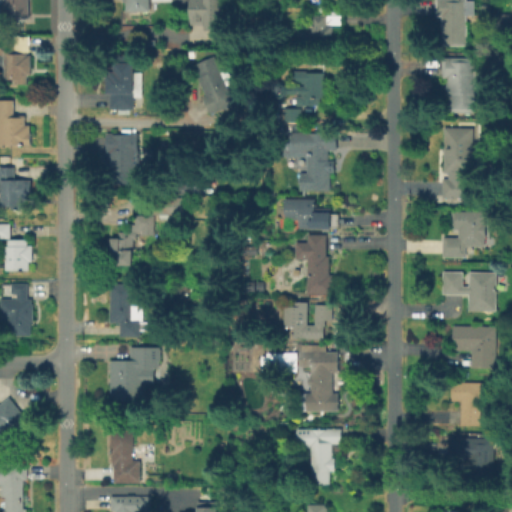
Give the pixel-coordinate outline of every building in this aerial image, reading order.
[(29,0),(29,18),(9,18),(8,0),(29,0)] [(150,2),(150,9),(126,10),(126,0),(176,0),(176,2),(156,2),(156,0),(153,0),(153,2),(150,2)] [(221,0),(222,30),(205,30),(205,24),(192,24),(191,0),(221,0)] [(476,0),(477,15),(469,15),(469,45),(444,45),(444,16),(438,15),(438,0),(476,0)] [(511,34),(497,34),(497,13),(511,13),(511,34)] [(344,15),(343,24),(335,24),(335,43),(301,42),(301,30),(314,31),(314,14),(344,15)] [(31,37),(31,53),(19,53),(19,54),(29,54),(29,56),(33,56),(33,77),(29,77),(29,85),(16,85),(16,83),(6,83),(6,56),(1,56),(1,47),(0,47),(0,35),(16,35),(21,35),(21,37),(31,37)] [(180,50),(180,60),(172,59),(172,50),(180,50)] [(198,59),(190,59),(190,52),(197,51),(198,59)] [(216,55),(223,71),(230,68),(235,82),(229,85),(237,102),(212,113),(205,95),(208,94),(200,76),(202,75),(197,63),(216,55)] [(486,68),(486,84),(476,84),(476,112),(450,111),(451,93),(448,93),(448,77),(444,77),(444,56),(476,57),(476,69),(486,68)] [(143,74),(143,100),(136,100),(135,111),(111,111),(111,96),(110,96),(110,74),(112,74),(112,57),(136,57),(136,74),(143,74)] [(324,64),(324,71),(327,71),(327,97),(322,97),(322,104),(297,105),(296,85),(307,86),(307,82),(295,82),(295,70),(309,70),(308,65),(324,64)] [(0,100),(14,100),(14,117),(25,116),(25,125),(30,125),(30,134),(31,134),(31,145),(24,145),(24,144),(5,144),(5,140),(0,140),(0,100)] [(304,107),(304,121),(287,121),(287,108),(304,107)] [(472,127),(472,176),(472,197),(442,197),(442,178),(448,178),(448,172),(444,172),(444,127),(472,127)] [(330,149),(330,159),(337,159),(337,172),(332,172),(333,190),(302,190),(302,172),(309,172),(309,151),(292,152),(292,131),(340,130),(340,149),(330,149)] [(104,133),(136,132),(136,164),(133,165),(133,181),(105,181),(104,133)] [(33,182),(33,201),(28,201),(28,203),(25,203),(25,210),(13,210),(13,208),(4,208),(4,183),(0,183),(0,167),(16,167),(16,182),(33,182)] [(205,178),(205,193),(174,194),(174,184),(189,184),(189,178),(205,178)] [(181,214),(181,200),(160,199),(159,214),(181,214)] [(334,208),(334,213),(336,213),(336,215),(340,215),(340,228),(336,228),(336,230),(313,230),(313,222),(288,223),(287,199),(318,200),(318,208),(334,208)] [(208,210),(208,224),(192,224),(192,210),(208,210)] [(486,211),(485,247),(467,247),(467,257),(445,257),(445,238),(459,238),(459,230),(452,230),(453,210),(486,211)] [(155,231),(155,234),(142,234),(142,231),(137,231),(137,237),(133,237),(133,263),(106,263),(107,242),(111,242),(111,235),(119,235),(119,230),(131,230),(131,222),(135,222),(136,213),(155,213),(155,231)] [(0,224),(12,224),(12,238),(0,238),(0,224)] [(328,234),(328,254),(331,254),(331,273),(334,273),(334,293),(309,293),(309,256),(307,256),(307,248),(309,248),(309,234),(328,234)] [(28,240),(28,246),(33,246),(34,262),(30,262),(31,270),(7,271),(7,246),(9,246),(9,240),(28,240)] [(253,256),(244,256),(243,245),(252,245),(253,256)] [(462,285),(469,285),(470,271),(496,272),(495,310),(468,310),(468,294),(444,293),(444,271),(462,271),(462,285)] [(243,290),(243,280),(257,280),(257,290),(243,290)] [(27,283),(27,298),(32,298),(32,303),(34,302),(34,320),(32,320),(32,325),(31,325),(31,335),(10,335),(10,310),(2,310),(2,283),(27,283)] [(140,321),(139,337),(119,336),(119,323),(110,323),(111,283),(133,283),(133,306),(143,306),(142,321),(140,321)] [(309,301),(308,320),(304,320),(304,323),(316,324),(317,304),(333,304),(333,319),(326,319),(325,339),(293,338),(293,327),(285,327),(285,305),(294,305),(294,301),(309,301)] [(496,325),(495,368),(472,368),(472,350),(454,350),(454,325),(496,325)] [(300,369),(300,372),(254,372),(254,361),(264,362),(264,352),(300,352),(300,345),(325,345),(325,353),(341,353),(341,411),(303,411),(303,393),(312,393),(312,369),(300,369)] [(111,357),(142,358),(142,349),(158,349),(158,371),(148,371),(148,402),(111,401),(111,357)] [(501,381),(501,407),(481,407),(481,425),(462,424),(462,400),(454,400),(454,381),(501,381)] [(0,406),(11,398),(32,425),(6,446),(0,438),(0,406)] [(135,428),(135,461),(142,461),(142,483),(116,483),(116,466),(113,466),(113,453),(112,453),(112,428),(135,428)] [(335,457),(335,471),(330,471),(330,483),(319,483),(318,480),(312,481),(312,445),(298,445),(298,429),(341,429),(342,443),(332,443),(332,457),(335,457)] [(496,437),(494,473),(471,472),(472,457),(452,457),(453,436),(496,437)] [(27,480),(26,508),(29,508),(29,511),(6,511),(6,510),(8,510),(8,497),(5,497),(4,486),(0,485),(0,463),(30,463),(30,480),(27,480)] [(130,506),(130,511),(117,511),(117,489),(142,488),(143,499),(133,499),(134,506),(130,506)] [(196,511),(196,501),(216,501),(216,511),(196,511)] [(326,511),(327,504),(306,503),(305,511),(326,511)]
